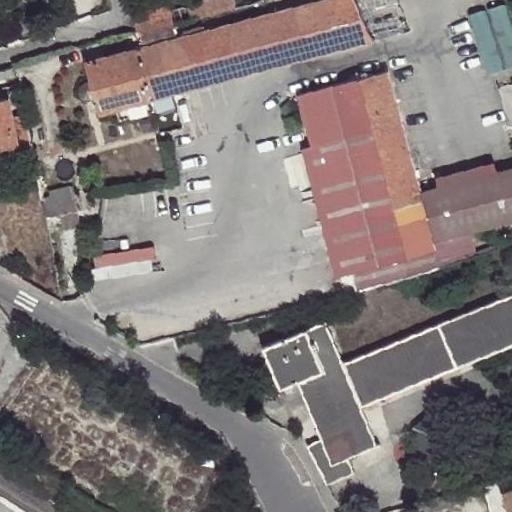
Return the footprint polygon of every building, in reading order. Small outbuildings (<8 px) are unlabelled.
[(186,37),(176,38),(141,47),(139,49),(152,99),(156,98),(365,43),(374,40),(355,0),(326,0),(327,1),(207,31),(205,25),(185,30),(186,37)] [(190,18),(235,7),(233,3),(233,0),(232,0),(197,0),(187,3),(190,16),(190,18)] [(482,69),(511,62),(511,41),(502,0),(496,0),(468,6),(482,69)] [(137,32),(173,22),(173,21),(169,5),(134,13),(137,32)] [(176,38),(173,22),(137,32),(141,47),(176,38)] [(148,99),(137,49),(84,62),(97,113),(102,111),(113,108),(142,101),(148,99)] [(148,99),(152,99),(139,49),(137,49),(148,99)] [(344,276),(410,259),(434,253),(432,244),(418,193),(387,71),(299,94),(313,147),(344,276)] [(18,83),(2,88),(4,98),(6,98),(7,100),(21,97),(18,83)] [(7,100),(10,117),(24,114),(21,97),(7,100)] [(0,145),(12,143),(15,142),(10,117),(7,100),(6,98),(4,98),(0,98),(0,145)] [(142,101),(113,108),(114,113),(117,119),(150,108),(148,99),(142,101)] [(15,142),(12,143),(20,180),(37,177),(33,160),(24,114),(10,117),(15,142)] [(334,278),(344,276),(313,147),(301,150),(334,278)] [(435,176),(439,187),(498,171),(495,160),(435,176)] [(418,193),(432,244),(511,221),(511,166),(498,171),(439,187),(418,193)] [(44,215),(45,217),(59,213),(76,209),(72,191),(70,185),(47,189),(47,195),(40,195),(44,215)] [(76,209),(59,213),(62,227),(78,223),(76,209)] [(113,271),(151,267),(149,246),(111,249),(113,271)] [(410,259),(414,277),(427,274),(438,269),(434,253),(410,259)] [(511,292),(343,362),(361,407),(470,362),(511,344),(511,292)] [(323,443),(307,450),(325,482),(353,471),(348,457),(376,446),(361,407),(343,362),(326,320),(263,346),(280,388),(298,382),(320,437),(323,443)] [(416,426),(419,446),(438,452),(453,439),(451,421),(430,414),(416,426)] [(458,490),(422,500),(425,511),(431,511),(461,503),(458,490)] [(511,511),(511,490),(500,494),(505,511),(511,511)]
